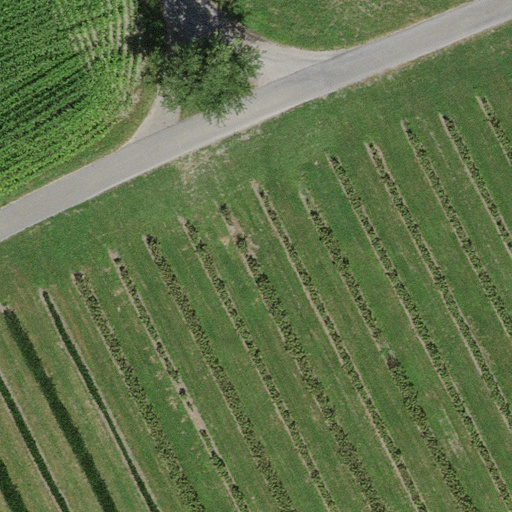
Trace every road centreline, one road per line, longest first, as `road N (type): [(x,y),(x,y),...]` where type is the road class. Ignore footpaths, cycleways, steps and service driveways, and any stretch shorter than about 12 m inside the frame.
road 1 (track): [(511,0),(222,110)]
road 2 (residential): [(222,110),(0,224)]
road 3 (track): [(171,0),(222,110)]
